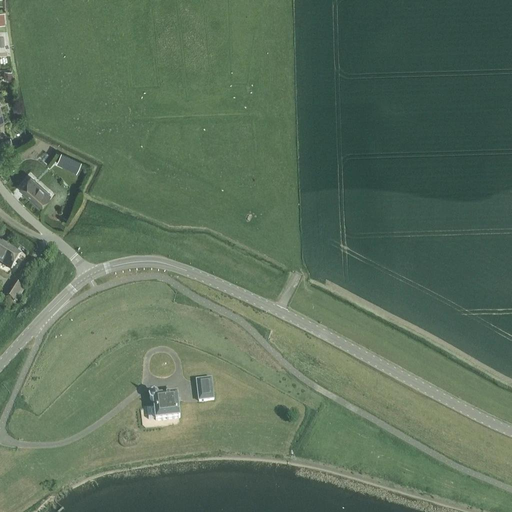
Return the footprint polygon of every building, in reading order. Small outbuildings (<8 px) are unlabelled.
[(0,148),(2,152),(19,144),(15,137),(0,144),(0,148)] [(61,154),(57,163),(77,173),(81,163),(61,154)] [(7,165),(11,172),(16,169),(15,169),(12,162),(7,165)] [(39,207),(50,195),(30,178),(20,190),(39,207)] [(1,242),(0,242),(0,262),(2,264),(3,263),(12,268),(11,270),(21,255),(1,242)] [(14,283),(6,297),(13,301),(22,288),(14,283)] [(196,382),(199,403),(214,401),(211,380),(196,382)] [(154,403),(154,406),(154,409),(147,410),(149,421),(156,420),(156,422),(179,419),(180,419),(177,396),(158,398),(158,397),(158,396),(157,395),(156,395),(155,394),(154,394),(153,394),(152,395),(151,395),(151,396),(150,396),(150,397),(150,398),(150,399),(150,400),(150,401),(151,402),(152,402),(152,403),(153,403),(154,403)]
